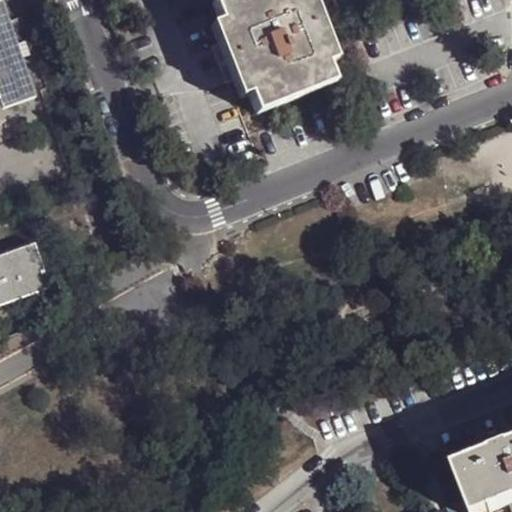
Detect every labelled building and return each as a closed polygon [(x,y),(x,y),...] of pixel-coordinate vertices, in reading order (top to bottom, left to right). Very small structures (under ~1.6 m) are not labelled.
[(224,0),(213,4),(257,114),(332,83),(299,0),(224,0)] [(0,1),(0,100),(32,88),(1,2),(0,1)] [(32,88),(0,100),(0,103),(0,105),(34,92),(32,88)] [(0,305),(48,288),(32,243),(16,249),(20,261),(0,267),(0,305)] [(0,267),(20,261),(16,249),(0,254),(0,267)] [(511,444),(453,468),(465,501),(449,507),(451,511),(486,511),(511,502),(511,444)]
